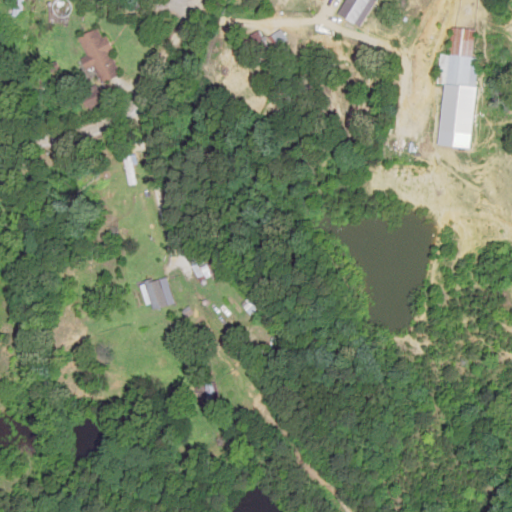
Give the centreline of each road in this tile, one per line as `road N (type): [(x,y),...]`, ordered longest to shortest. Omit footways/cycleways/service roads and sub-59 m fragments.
road 1 (residential): [(511,447),(147,96)]
road 2 (residential): [(0,136),(34,141),(134,117),(209,0)]
